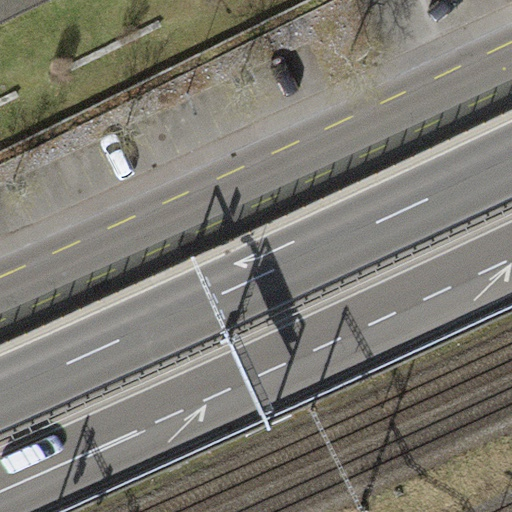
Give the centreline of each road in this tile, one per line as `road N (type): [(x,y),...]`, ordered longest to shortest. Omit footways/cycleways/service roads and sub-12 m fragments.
road 1 (primary): [(511,70),(0,307)]
road 2 (trunk): [(511,177),(0,412)]
road 3 (trunk): [(0,469),(511,240)]
